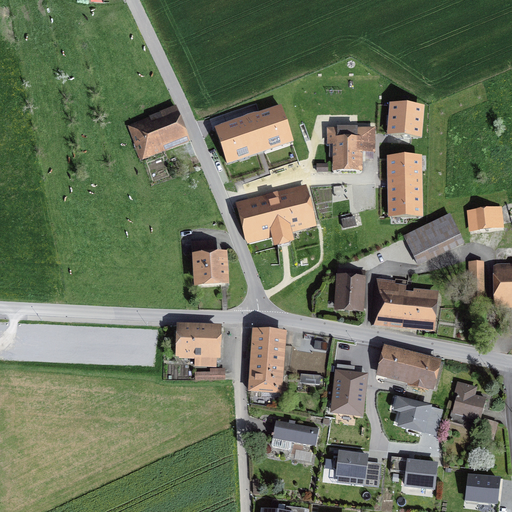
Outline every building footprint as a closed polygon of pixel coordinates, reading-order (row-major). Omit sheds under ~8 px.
[(425,108),(389,104),(386,136),(422,140),(425,108)] [(294,144),(282,107),(215,130),(227,166),(294,144)] [(136,164),(186,146),(173,112),(123,130),(136,164)] [(332,171),(362,171),(362,150),(376,150),(376,128),(361,128),(332,128),(327,128),(327,145),(332,145),(332,171)] [(422,158),(386,158),(387,218),(423,218),(422,158)] [(328,164),(317,165),(317,173),(328,173),(328,164)] [(313,225),(305,187),(237,202),(245,239),(273,233),(277,248),(292,244),(288,230),(313,225)] [(501,231),(498,211),(471,215),(474,234),(501,231)] [(411,261),(459,239),(449,218),(401,239),(411,261)] [(213,259),(213,243),(191,244),(191,259),(197,259),(213,259)] [(198,285),(226,284),(224,258),(213,259),(197,259),(198,285)] [(482,299),(482,265),(471,265),(471,299),(482,299)] [(511,266),(492,267),(494,312),(511,311),(511,266)] [(332,313),(361,314),(363,276),(334,275),(332,313)] [(381,320),(434,326),(437,299),(397,295),(399,285),(379,283),(375,325),(381,325),(381,320)] [(218,361),(219,327),(173,326),(172,360),(218,361)] [(284,333),(250,330),(246,393),(280,396),(284,333)] [(329,345),(315,341),(312,349),(326,353),(329,345)] [(432,388),(439,362),(385,348),(379,373),(432,388)] [(366,374),(338,371),(333,411),(362,414),(366,374)] [(192,382),(222,383),(222,374),(192,374),(192,382)] [(319,378),(308,376),(307,384),(318,385),(319,378)] [(457,394),(454,403),(452,402),(447,420),(465,425),(468,417),(479,420),(485,398),(475,395),(477,387),(458,381),(455,393),(457,394)] [(430,405),(398,397),(395,409),(403,411),(399,425),(423,431),(430,405)] [(291,440),(315,444),(318,429),(277,422),(273,446),(290,449),(291,440)] [(367,457),(340,454),(337,476),(365,479),(367,457)] [(436,464),(393,458),(392,469),(407,470),(405,484),(433,487),(436,464)] [(498,482),(469,478),(466,498),(496,502),(498,482)]
